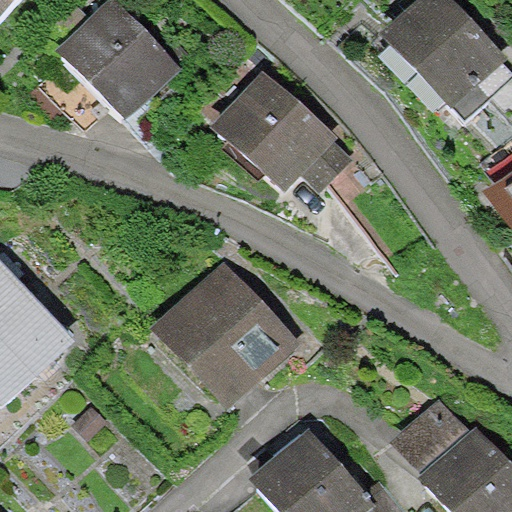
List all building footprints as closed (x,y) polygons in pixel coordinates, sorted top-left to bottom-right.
[(0,0),(0,22),(21,0),(0,0)] [(504,59),(446,0),(424,0),(384,39),(421,78),(465,123),(511,78),(511,75),(501,65),(504,59)] [(181,77),(117,4),(63,52),(126,124),(181,77)] [(357,163),(267,75),(213,130),(284,200),(302,183),(319,200),(357,163)] [(511,181),(492,196),(511,223),(511,181)] [(304,343),(226,261),(151,332),(230,414),(304,343)] [(73,343),(0,266),(0,408),(2,411),(49,366),(73,343)] [(469,436),(440,403),(388,449),(445,511),(511,511),(511,469),(476,430),(469,436)] [(365,496),(312,431),(249,481),(274,511),(404,511),(381,483),(365,496)]
